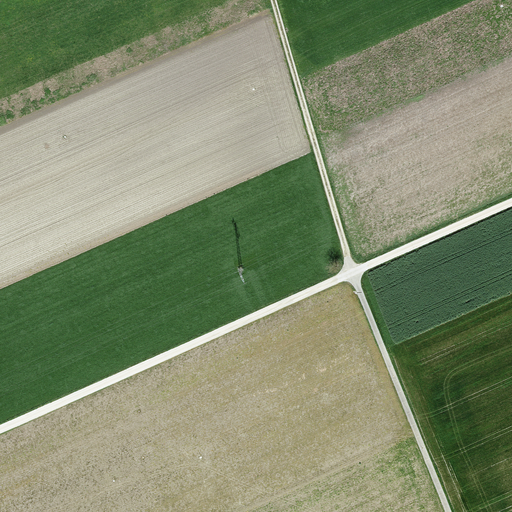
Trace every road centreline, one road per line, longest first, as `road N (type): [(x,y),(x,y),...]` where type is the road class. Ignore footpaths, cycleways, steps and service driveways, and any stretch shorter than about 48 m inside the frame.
road 1 (track): [(0,428),(511,199)]
road 2 (track): [(273,0),(352,270),(448,511)]
